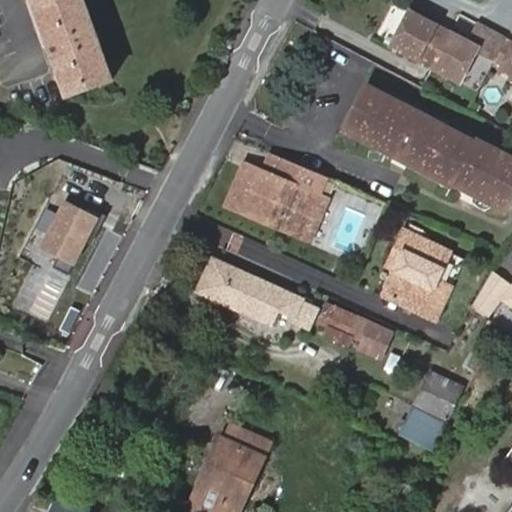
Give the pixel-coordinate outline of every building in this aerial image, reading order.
[(82,0),(34,0),(69,94),(111,79),(82,0)] [(409,14),(390,49),(460,85),(478,49),(409,14)] [(507,39),(477,23),(470,38),(485,46),(480,55),(494,62),(507,39)] [(511,50),(499,75),(511,81),(511,50)] [(473,143),(368,87),(350,121),(363,129),(359,137),(388,152),(389,150),(407,160),(406,162),(436,178),(442,167),(457,175),(451,185),(503,212),(511,195),(511,159),(475,141),(473,143)] [(363,129),(350,121),(345,130),(359,137),(363,129)] [(300,162),(272,151),(264,170),(291,182),(300,162)] [(320,188),(326,174),(300,162),(291,182),(264,170),(245,162),(227,203),(300,235),(309,215),(318,219),(327,197),(318,193),(320,188)] [(442,167),(436,178),(451,185),(457,175),(442,167)] [(327,174),(326,174),(320,188),(329,193),(334,182),(325,178),(327,174)] [(99,215),(66,199),(43,245),(61,254),(55,264),(70,272),(99,215)] [(309,239),(318,219),(309,215),(300,235),(309,239)] [(423,318),(438,284),(451,255),(404,235),(393,260),(401,263),(396,274),(384,301),(423,318)] [(302,300),(214,260),(199,292),(273,325),(280,313),(293,318),(302,300)] [(401,263),(393,260),(388,271),(396,274),(401,263)] [(454,291),(438,284),(423,318),(438,325),(454,291)] [(368,323),(330,306),(321,324),(349,337),(355,326),(365,331),(368,323)] [(465,389),(433,373),(402,436),(434,451),(465,389)] [(198,510),(201,511),(245,511),(276,445),(236,427),(229,441),(225,439),(208,476),(212,479),(198,510)] [(208,476),(193,508),(198,510),(212,479),(208,476)] [(378,496),(400,508),(405,499),(383,488),(378,496)] [(52,511),(96,511),(61,496),(52,511)]
